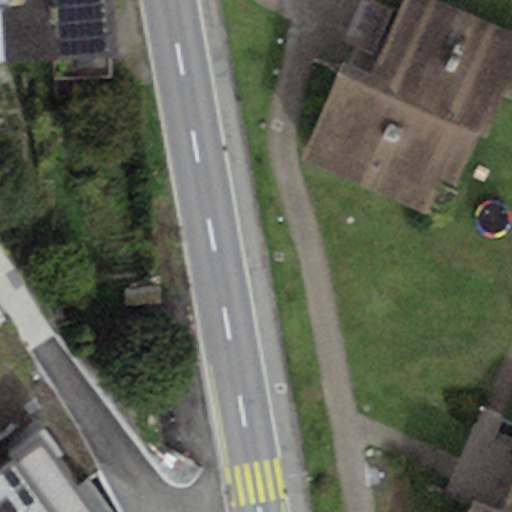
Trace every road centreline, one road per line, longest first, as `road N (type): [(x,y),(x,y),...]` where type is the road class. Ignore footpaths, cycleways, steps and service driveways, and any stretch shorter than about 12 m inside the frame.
road 1 (unknown): [(511,391),(465,436),(440,448),(412,448),(367,418),(300,129),(311,0)]
road 2 (primary): [(169,0),(259,511)]
road 3 (track): [(154,511),(0,265)]
